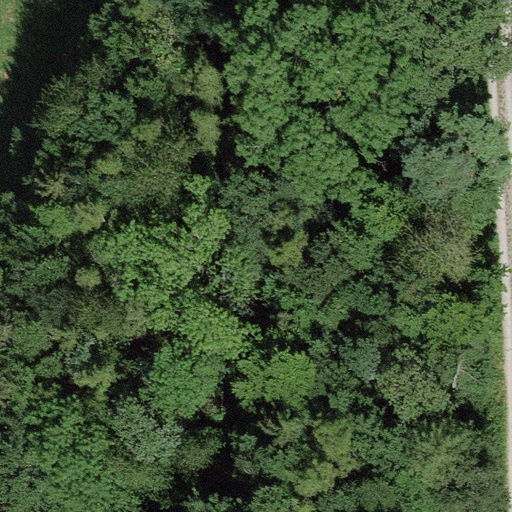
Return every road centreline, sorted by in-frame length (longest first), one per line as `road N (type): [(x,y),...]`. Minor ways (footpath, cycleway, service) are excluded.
road 1 (track): [(498,104),(217,511)]
road 2 (track): [(511,316),(492,0)]
